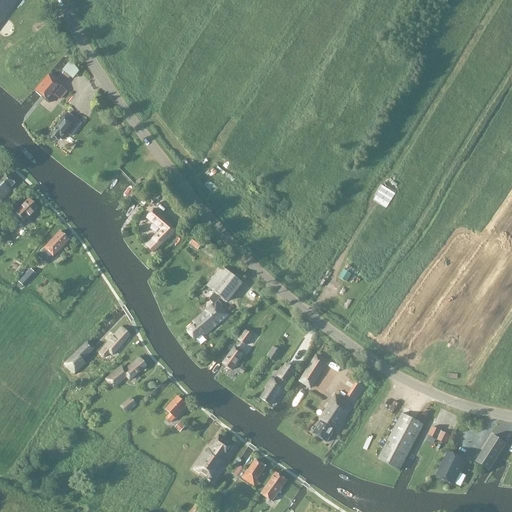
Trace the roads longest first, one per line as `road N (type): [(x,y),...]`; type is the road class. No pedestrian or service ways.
road 1 (tertiary): [(511,417),(405,382),(273,287),(151,147),(96,71),(60,0)]
road 2 (track): [(511,67),(348,324)]
